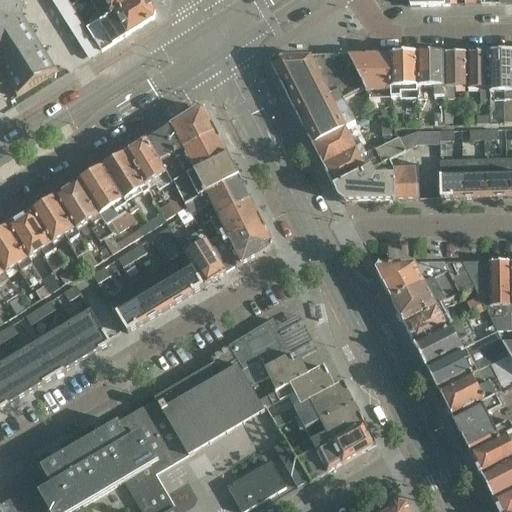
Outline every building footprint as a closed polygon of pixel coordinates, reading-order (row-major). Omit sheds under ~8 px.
[(101,53),(154,21),(155,15),(147,0),(131,0),(100,20),(86,29),(101,53)] [(88,0),(100,20),(131,0),(88,0)] [(407,0),(410,8),(449,7),(449,6),(449,3),(449,0),(407,0)] [(56,71),(52,65),(21,17),(24,7),(0,1),(0,87),(8,82),(16,96),(56,71)] [(489,101),(511,100),(511,54),(489,55),(489,65),(489,101)] [(451,90),(467,90),(466,55),(441,56),(442,100),(442,103),(452,102),(451,90)] [(489,101),(489,65),(489,55),(466,55),(467,90),(467,92),(479,91),(480,104),(489,104),(489,101)] [(400,102),(417,102),(416,56),(391,57),(391,94),(391,100),(400,100),(400,102)] [(433,89),(433,100),(442,100),(441,56),(416,56),(417,102),(424,101),(424,90),(433,89)] [(366,95),(391,94),(391,57),(346,58),(364,92),(366,95)] [(364,92),(346,58),(275,59),(271,67),(300,124),(342,103),(364,92)] [(312,147),(345,130),(354,125),(342,103),(300,124),(312,147)] [(198,110),(148,141),(160,162),(216,134),(204,111),(198,110)] [(451,115),(443,115),(443,127),(451,127),(451,115)] [(356,140),(351,142),(345,130),(312,147),(323,168),(361,149),(356,140)] [(333,189),(371,170),(389,160),(386,154),(402,146),(395,132),(361,149),(323,168),(333,189)] [(483,133),(483,143),(497,142),(497,132),(483,133)] [(439,144),(453,143),(453,133),(439,134),(439,144)] [(469,143),(483,143),(483,133),(469,133),(469,143)] [(216,134),(160,162),(172,184),(174,184),(174,183),(227,156),(216,134)] [(416,134),(400,140),(407,154),(417,148),(416,134)] [(148,141),(126,155),(146,190),(148,192),(155,187),(158,192),(172,184),(160,162),(148,141)] [(126,155),(101,170),(130,216),(139,210),(132,199),(141,193),(143,196),(148,193),(148,192),(146,190),(126,155)] [(174,183),(174,184),(185,206),(239,179),(227,156),(174,183)] [(484,162),(485,200),(506,200),(505,161),(484,162)] [(439,163),(440,202),(463,201),(462,162),(439,163)] [(462,162),(463,201),(485,200),(484,162),(462,162)] [(101,170),(78,185),(99,219),(104,228),(105,228),(111,224),(118,234),(135,223),(130,216),(101,170)] [(393,203),(392,178),(375,178),(371,170),(333,189),(339,200),(345,204),(393,203)] [(393,203),(418,202),(417,170),(392,171),(392,178),(393,203)] [(185,206),(190,215),(210,205),(218,219),(250,202),(239,179),(185,206)] [(78,185),(55,200),(75,233),(76,233),(90,224),(93,227),(96,230),(93,232),(100,243),(111,237),(105,228),(104,228),(99,219),(78,185)] [(55,200),(31,215),(52,248),(65,240),(66,239),(69,244),(68,245),(77,259),(88,252),(76,233),(75,233),(55,200)] [(218,219),(211,222),(217,234),(219,233),(223,240),(221,240),(223,244),(261,224),(250,202),(218,219)] [(31,215),(7,230),(28,263),(31,268),(44,260),(53,274),(64,267),(52,248),(31,215)] [(163,216),(155,221),(159,228),(167,223),(163,216)] [(148,225),(147,226),(151,233),(159,228),(155,221),(148,225)] [(219,246),(211,250),(226,275),(236,269),(269,249),(269,248),(270,242),(261,224),(223,244),(219,246)] [(147,226),(139,231),(140,232),(144,238),(151,233),(147,226)] [(7,230),(0,234),(0,270),(5,278),(17,270),(18,269),(21,274),(20,275),(30,289),(41,282),(31,268),(28,263),(7,230)] [(162,245),(173,238),(168,230),(156,237),(162,245)] [(140,232),(132,236),(136,242),(144,238),(140,232)] [(207,244),(201,233),(187,241),(190,247),(182,251),(185,255),(188,259),(205,287),(226,275),(211,250),(207,244)] [(132,236),(124,241),(128,247),(136,242),(132,236)] [(211,250),(219,246),(216,239),(207,244),(211,250)] [(124,241),(117,246),(120,252),(128,247),(124,241)] [(115,244),(108,248),(113,256),(120,252),(117,246),(115,244)] [(129,254),(135,262),(146,255),(141,246),(129,254)] [(123,270),(135,262),(129,254),(117,261),(123,270)] [(164,268),(184,301),(203,289),(184,255),(164,268)] [(84,264),(89,272),(96,267),(92,260),(84,264)] [(511,332),(511,268),(511,264),(462,265),(474,287),(494,328),(497,333),(511,332)] [(375,272),(390,302),(449,273),(445,265),(379,266),(375,272)] [(460,295),(474,287),(462,265),(445,265),(449,273),(460,295)] [(165,312),(184,301),(164,268),(145,279),(165,312)] [(0,270),(0,294),(6,304),(17,297),(5,278),(0,270)] [(97,286),(109,278),(104,270),(92,277),(97,286)] [(460,295),(449,273),(390,302),(402,325),(436,307),(460,295)] [(60,279),(65,287),(73,282),(68,274),(60,279)] [(147,323),(165,312),(145,279),(127,290),(147,323)] [(44,288),(50,296),(60,290),(54,282),(44,288)] [(69,304),(81,296),(75,288),(63,295),(69,304)] [(37,294),(41,302),(49,297),(44,289),(37,294)] [(127,335),(147,323),(127,290),(107,302),(124,330),(127,335)] [(37,311),(43,320),(54,312),(49,304),(37,311)] [(436,307),(402,325),(414,348),(448,331),(436,307)] [(31,327),(43,320),(37,311),(25,319),(31,327)] [(71,324),(91,357),(110,345),(107,341),(107,340),(90,312),(71,324)] [(244,371),(252,366),(273,357),(277,364),(291,357),(274,321),(230,347),(238,360),(244,371)] [(467,321),(448,331),(414,348),(426,372),(479,345),(467,321)] [(72,368),(91,357),(71,324),(52,335),(72,368)] [(0,334),(6,343),(18,335),(12,327),(0,334)] [(498,335),(497,333),(494,328),(485,332),(489,339),(498,335)] [(53,379),(72,368),(52,335),(33,346),(53,379)] [(510,358),(504,345),(498,335),(489,339),(479,345),(426,372),(437,395),(483,372),(510,358)] [(35,390),(53,379),(33,346),(15,357),(35,390)] [(220,371),(238,360),(230,347),(212,359),(220,371)] [(0,374),(16,402),(35,390),(15,357),(0,366),(0,374)] [(277,364),(273,357),(252,366),(260,383),(270,378),(277,392),(309,376),(301,361),(294,364),(291,357),(277,364)] [(35,486),(0,506),(0,511),(84,511),(82,507),(124,483),(140,511),(176,511),(164,491),(151,499),(142,484),(265,413),(239,366),(235,369),(219,379),(211,366),(154,400),(155,402),(126,419),(131,427),(123,432),(118,423),(41,469),(52,488),(40,494),(35,486)] [(268,396),(273,405),(293,395),(299,406),(335,389),(325,368),(309,376),(277,392),(268,396)] [(479,391),(477,386),(487,380),(483,372),(437,395),(469,456),(511,434),(511,391),(493,401),(486,388),(479,391)] [(0,411),(16,402),(0,374),(0,411)] [(304,431),(320,422),(354,405),(343,385),(335,389),(299,406),(273,419),(278,428),(298,418),(304,431)] [(292,451),(297,460),(364,426),(354,405),(320,422),(326,434),(292,451)] [(364,426),(297,460),(311,484),(375,447),(364,426)] [(511,463),(511,434),(469,456),(481,480),(511,463)] [(511,463),(481,480),(493,503),(511,493),(511,463)] [(240,511),(248,511),(286,490),(271,464),(227,489),(240,511)] [(297,489),(307,483),(303,475),(292,481),(297,489)] [(511,511),(511,493),(493,503),(497,511),(511,511)]
